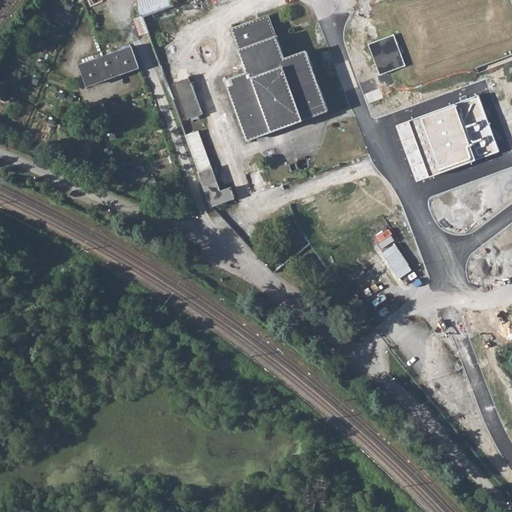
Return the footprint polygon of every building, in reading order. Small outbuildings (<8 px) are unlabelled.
[(143,0),(138,2),(143,16),(144,16),(174,5),(172,0),(143,0)] [(228,79),(249,139),(329,111),(308,51),(286,59),(270,15),(234,27),(249,72),(228,79)] [(149,30),(144,16),(143,16),(137,18),(142,33),(149,30)] [(382,76),(407,67),(396,36),(370,45),(382,76)] [(82,64),(90,85),(141,67),(133,47),(82,64)] [(221,191),(212,168),(199,130),(192,132),(187,119),(204,113),(188,66),(171,73),(176,84),(169,87),(211,206),(240,196),(243,201),(248,199),(243,186),(232,190),(231,187),(221,191)] [(479,93),(408,117),(428,175),(499,151),(479,93)]
